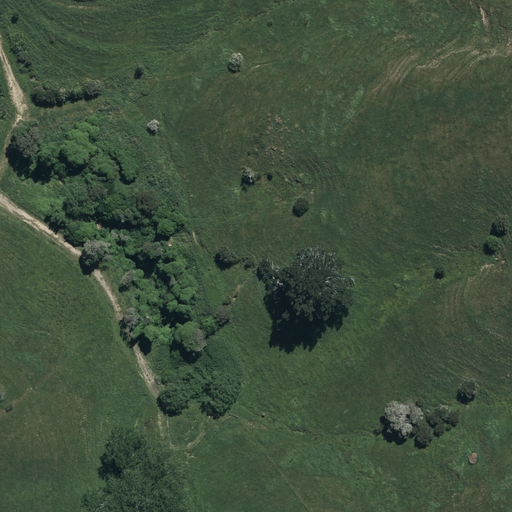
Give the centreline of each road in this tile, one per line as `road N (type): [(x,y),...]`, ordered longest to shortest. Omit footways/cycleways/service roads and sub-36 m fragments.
road 1 (track): [(182,511),(161,401),(103,280),(0,199)]
road 2 (track): [(0,165),(20,112),(0,51)]
